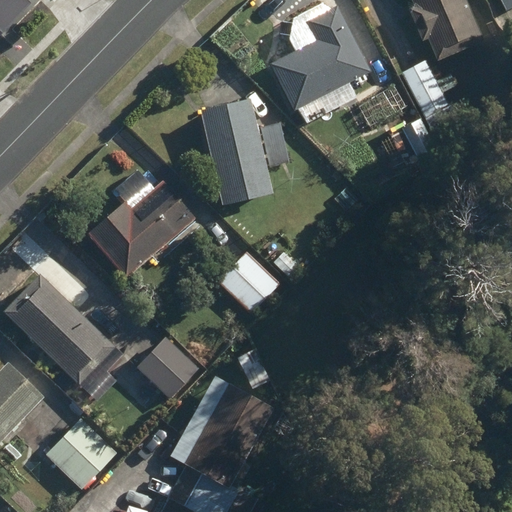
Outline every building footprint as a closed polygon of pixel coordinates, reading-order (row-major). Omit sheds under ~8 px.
[(0,0),(0,26),(25,0),(0,0)] [(430,38),(439,59),(484,39),(467,0),(413,0),(415,2),(412,10),(423,35),(430,38)] [(511,0),(502,0),(507,10),(511,7),(511,0)] [(270,64),(294,110),(371,69),(337,6),(308,21),(319,39),(270,64)] [(402,73),(425,117),(451,103),(427,60),(402,73)] [(201,108),(224,204),(273,192),(250,97),(201,108)] [(402,167),(407,175),(422,166),(417,157),(402,167)] [(89,232),(127,277),(195,218),(164,181),(133,209),(126,200),(89,232)] [(287,264),(297,274),(314,258),(305,248),(287,264)] [(218,282),(252,313),(279,283),(245,252),(218,282)] [(4,310),(80,383),(115,346),(40,273),(4,310)] [(137,366),(171,398),(200,367),(164,336),(137,366)] [(251,349),(231,358),(247,391),(267,381),(251,349)] [(0,441),(44,397),(9,361),(0,369),(0,441)] [(42,371),(62,389),(68,382),(49,364),(42,371)] [(204,472),(195,488),(230,508),(240,490),(231,485),(274,407),(228,383),(185,462),(204,472)] [(46,455),(82,490),(117,454),(82,419),(46,455)] [(228,511),(230,508),(195,488),(185,505),(170,496),(161,511),(228,511)]
